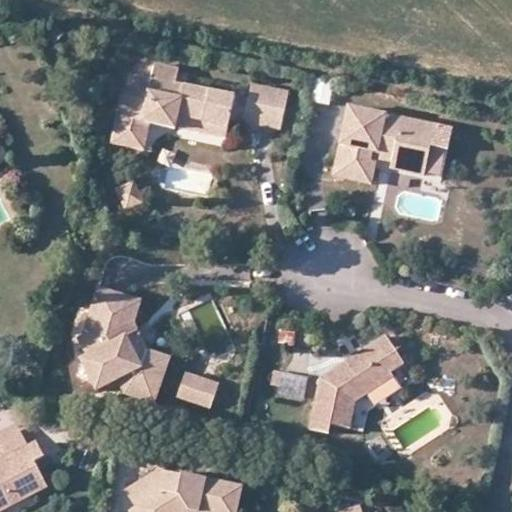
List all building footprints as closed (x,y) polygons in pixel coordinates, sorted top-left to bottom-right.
[(151,78),(173,82),(177,68),(154,63),(151,78)] [(146,100),(151,78),(130,73),(124,95),(146,100)] [(325,79),(310,76),(306,98),(320,101),(325,79)] [(228,118),(232,94),(173,82),(151,78),(146,100),(124,95),(120,94),(114,124),(129,127),(128,133),(144,136),(148,123),(172,128),(173,126),(176,114),(226,125),(228,118)] [(252,83),(249,98),(244,122),(280,130),(288,90),(252,83)] [(244,122),(249,98),(232,94),(228,118),(244,122)] [(346,107),(333,163),(364,170),(365,164),(368,151),(389,156),(422,163),(430,126),(346,107)] [(224,137),(226,125),(176,114),(173,126),(224,137)] [(141,149),(144,136),(128,133),(129,127),(114,124),(111,142),(141,149)] [(447,129),(430,126),(427,143),(444,147),(447,129)] [(419,175),(422,163),(389,156),(388,167),(419,175)] [(364,170),(333,163),(330,174),(367,182),(371,164),(365,164),(364,170)] [(128,181),(112,189),(122,208),(138,200),(128,181)] [(157,407),(166,376),(137,367),(120,335),(118,328),(123,302),(97,293),(82,336),(77,340),(87,358),(81,362),(100,395),(119,382),(127,398),(157,407)] [(137,367),(166,376),(169,363),(148,356),(133,329),(139,307),(123,302),(118,328),(120,335),(137,367)] [(404,370),(386,342),(319,382),(308,432),(323,436),(326,428),(346,433),(352,408),(391,384),(388,380),(404,370)] [(304,402),(307,381),(284,377),(281,398),(304,402)] [(217,388),(187,380),(180,401),(211,410),(217,388)] [(0,435),(0,457),(3,462),(30,449),(18,427),(0,435)] [(0,511),(3,511),(50,489),(38,463),(48,458),(40,444),(30,449),(3,462),(6,469),(0,472),(0,511)] [(124,492),(132,508),(134,511),(235,511),(241,489),(180,476),(178,479),(155,474),(124,492)]
